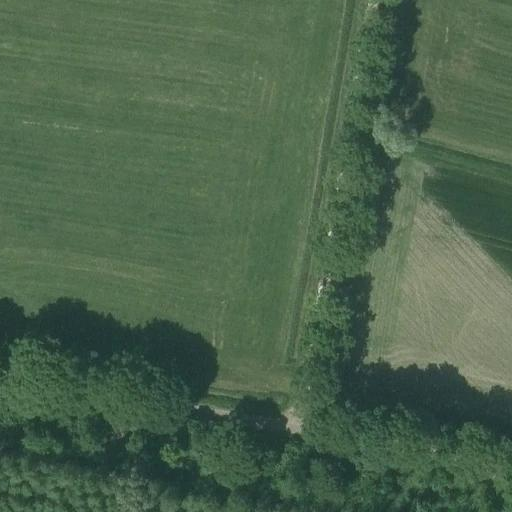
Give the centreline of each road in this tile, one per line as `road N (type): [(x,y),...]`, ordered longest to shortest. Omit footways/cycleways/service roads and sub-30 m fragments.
road 1 (unclassified): [(511,490),(462,460),(297,427),(0,386)]
road 2 (track): [(370,0),(297,427)]
